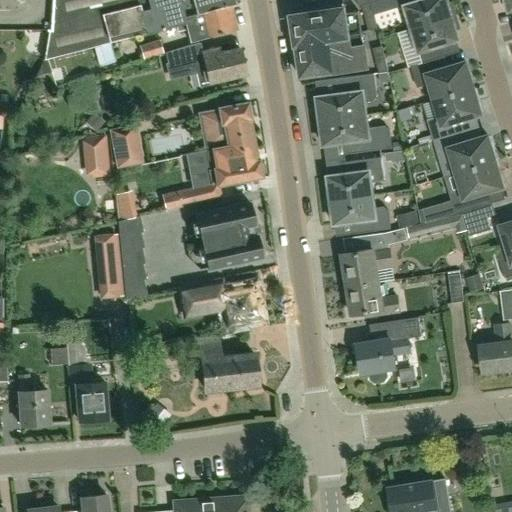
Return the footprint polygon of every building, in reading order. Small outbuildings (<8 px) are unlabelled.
[(148,0),(54,0),(52,31),(49,31),(44,60),(43,61),(71,54),(71,53),(109,43),(104,21),(151,10),(148,0)] [(184,18),(230,6),(236,5),(235,0),(148,0),(151,10),(104,21),(109,43),(109,45),(185,25),(186,24),(184,18)] [(371,4),(384,0),(356,0),(359,7),(362,6),(368,31),(377,28),(371,4)] [(403,0),(412,29),(457,16),(453,2),(449,4),(447,0),(403,0)] [(511,0),(501,0),(502,3),(506,2),(509,12),(511,10),(511,0)] [(290,15),(291,23),(294,45),(295,45),(297,58),(297,61),(296,63),(297,65),(297,67),(298,68),(299,70),(300,75),(300,76),(332,71),(366,65),(361,33),(348,35),(343,3),(342,3),(342,4),(330,6),(329,7),(329,8),(329,9),(304,13),(304,12),(303,11),(302,11),(301,10),(292,12),(290,15)] [(185,25),(189,42),(236,30),(230,6),(184,18),(186,24),(185,25)] [(457,16),(412,29),(423,64),(440,59),(444,57),(441,48),(444,45),(460,40),(457,31),(461,29),(457,16)] [(159,40),(140,46),(143,59),(163,53),(159,40)] [(166,54),(170,74),(180,71),(181,75),(207,69),(210,84),(246,75),(240,50),(220,55),(218,50),(199,54),(196,45),(166,54)] [(388,72),(382,46),(373,49),(379,73),(388,72)] [(71,54),(43,61),(26,96),(55,87),(52,72),(60,70),(59,66),(73,62),(71,54)] [(434,101),(474,89),(466,63),(444,69),(440,59),(423,64),(412,67),(418,88),(429,85),(434,101)] [(367,116),(365,103),(374,102),(377,97),(375,79),(336,84),(337,93),(334,96),(318,98),(319,108),(315,109),(317,123),(367,116)] [(434,141),(463,132),(459,121),(482,115),(474,89),(434,101),(439,117),(428,120),(434,141)] [(205,150),(207,149),(254,141),(250,120),(252,120),(252,119),(255,114),(254,107),(253,107),(249,105),(249,103),(211,110),(217,139),(203,141),(205,150)] [(367,116),(317,123),(318,137),(323,136),(324,146),(341,144),(344,146),(345,155),(392,149),(390,130),(386,126),(369,129),(367,116)] [(144,162),(137,124),(110,129),(117,167),(144,162)] [(457,174),(496,162),(489,136),(466,143),(463,132),(434,141),(440,162),(452,158),(457,174)] [(264,165),(260,162),(259,159),(258,160),(254,141),(207,149),(210,170),(209,170),(212,184),(163,195),(167,211),(222,199),(219,185),(263,177),(262,176),(265,172),(266,172),(264,165)] [(326,202),(374,195),(372,183),(381,181),(384,177),(382,158),(346,163),(348,172),(345,175),(329,178),(330,188),(328,188),(326,202)] [(423,210),(427,223),(464,212),(485,206),(482,195),(504,188),(496,162),(457,174),(462,192),(450,196),(452,201),(423,210)] [(326,202),(331,216),(334,215),(335,225),(352,223),(355,225),(356,234),(392,230),(389,211),(385,208),(376,209),(374,195),(326,202)] [(197,216),(203,243),(210,270),(263,257),(258,235),(254,236),(253,231),(252,225),(255,225),(250,203),(197,216)] [(466,231),(463,215),(405,229),(407,237),(456,225),(458,233),(466,231)] [(492,230),(488,218),(468,224),(471,236),(492,230)] [(144,235),(140,219),(119,225),(128,303),(149,298),(146,283),(148,282),(144,267),(147,266),(143,251),(145,251),(142,235),(144,235)] [(511,222),(501,226),(506,244),(496,247),(506,278),(511,276),(511,222)] [(405,229),(386,233),(389,244),(408,240),(407,237),(405,229)] [(347,288),(379,283),(377,268),(392,266),(390,247),(373,250),(373,249),(342,254),(347,288)] [(96,251),(98,263),(113,261),(111,248),(96,251)] [(464,301),(460,273),(448,275),(452,303),(464,301)] [(381,298),(379,283),(347,288),(351,314),(366,311),(366,316),(400,311),(397,295),(381,298)] [(254,300),(250,286),(222,293),(219,284),(179,294),(186,320),(225,310),(229,327),(248,322),(247,319),(260,317),(256,300),(254,300)] [(505,319),(511,318),(511,290),(501,291),(505,319)] [(390,340),(356,344),(360,372),(368,371),(370,380),(374,384),(384,382),(388,377),(386,368),(394,367),(393,354),(409,352),(407,339),(421,337),(418,318),(387,322),(390,340)] [(483,372),(511,368),(511,339),(510,323),(496,325),(498,343),(480,345),(483,372)] [(83,337),(83,348),(110,347),(110,336),(83,337)] [(206,390),(257,385),(253,354),(219,357),(217,336),(193,339),(196,350),(202,349),(206,390)] [(6,356),(0,356),(0,382),(8,382),(6,356)] [(70,386),(76,385),(79,422),(107,420),(104,383),(89,384),(87,365),(68,367),(70,386)] [(21,427),(50,424),(47,390),(30,392),(29,375),(19,375),(20,392),(18,392),(21,427)] [(449,511),(445,480),(432,482),(387,489),(390,511),(449,511)] [(107,511),(106,496),(81,498),(82,511),(107,511)] [(249,511),(248,500),(175,505),(175,511),(249,511)]
